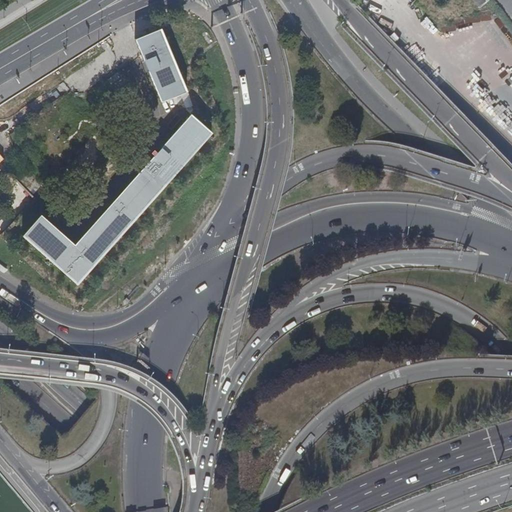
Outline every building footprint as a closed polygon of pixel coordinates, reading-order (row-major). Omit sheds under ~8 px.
[(161,100),(187,88),(161,25),(135,36),(161,100)] [(469,82),(477,96),(491,88),(483,74),(469,82)] [(187,91),(180,93),(185,107),(191,104),(187,91)] [(173,103),(167,106),(172,116),(178,113),(173,103)] [(41,211),(22,232),(78,282),(215,129),(194,110),(75,242),(41,211)]
